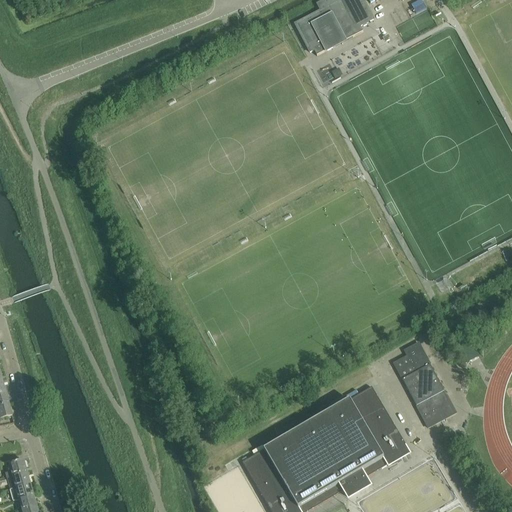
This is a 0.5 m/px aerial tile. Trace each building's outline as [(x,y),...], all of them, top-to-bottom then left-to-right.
[(321,12),(295,26),(310,54),(315,51),(318,57),(317,57),(364,33),(363,33),(362,33),(360,28),(374,21),(362,0),(328,0),(317,6),(321,12)] [(394,366),(403,381),(430,367),(419,345),(405,353),(408,358),(394,366)] [(430,367),(403,381),(417,408),(444,393),(430,367)] [(243,464),(270,511),(310,511),(344,492),(349,501),(370,488),(365,480),(388,467),(388,466),(409,454),(410,454),(372,389),(243,464)] [(444,393),(417,408),(428,430),(442,422),(442,423),(443,422),(442,422),(456,415),(444,393)] [(0,407),(9,405),(8,401),(7,401),(5,394),(0,395),(0,407)] [(9,405),(0,407),(0,420),(11,417),(9,410),(10,410),(9,405)] [(12,473),(6,475),(7,480),(13,478),(28,474),(24,462),(19,464),(18,462),(15,463),(15,465),(10,466),(12,473)] [(13,478),(7,480),(8,485),(15,483),(16,490),(31,486),(28,474),(13,478)] [(31,486),(16,490),(10,492),(13,503),(20,501),(34,497),(31,486)] [(34,497),(20,501),(22,511),(26,511),(37,509),(34,497)]
